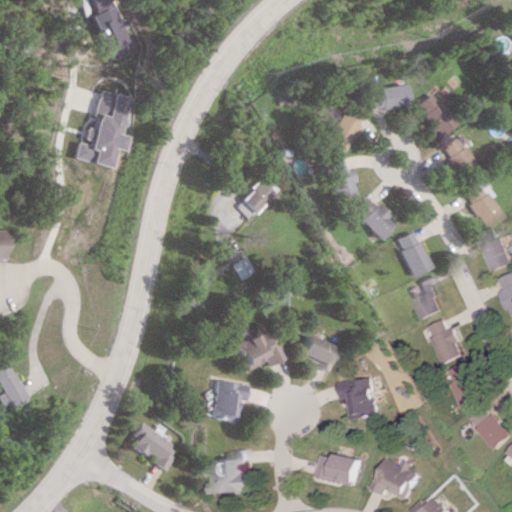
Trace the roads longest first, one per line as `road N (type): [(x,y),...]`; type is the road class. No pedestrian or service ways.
road 1 (secondary): [(271,0),(191,103),(162,168),(129,324),(99,408),(21,511)]
road 2 (residential): [(511,369),(424,200),(391,158)]
